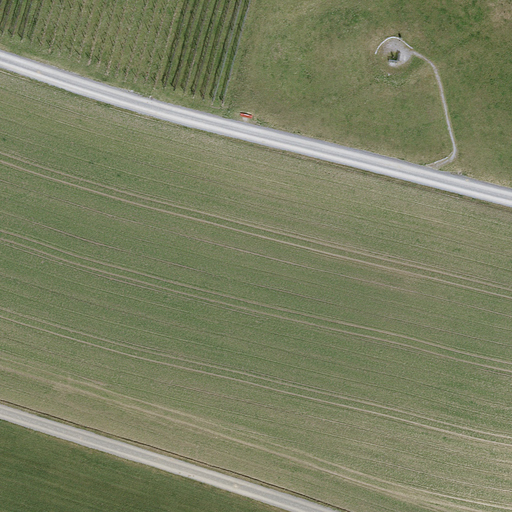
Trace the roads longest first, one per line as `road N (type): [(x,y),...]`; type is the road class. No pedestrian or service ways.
road 1 (track): [(0,58),(214,124),(511,197)]
road 2 (track): [(0,412),(310,511)]
